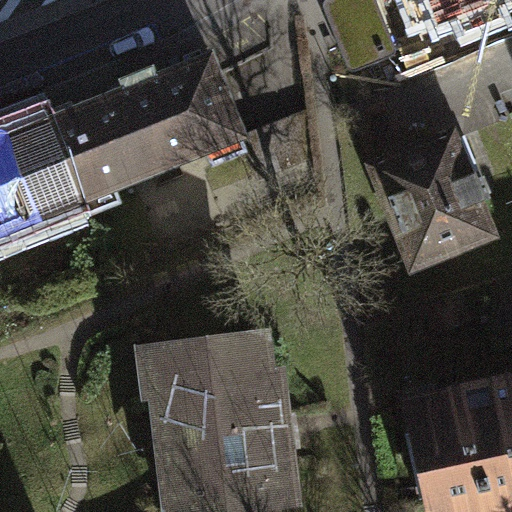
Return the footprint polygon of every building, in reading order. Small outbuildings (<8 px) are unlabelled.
[(394,58),(397,55),(397,51),(376,0),(331,0),(323,3),(349,70),(351,73),(355,74),(394,58)] [(434,21),(438,32),(458,23),(465,39),(510,20),(504,8),(511,4),(511,0),(404,0),(416,28),(434,21)] [(125,93),(51,122),(82,202),(243,137),(211,57),(156,79),(152,71),(121,84),(125,93)] [(0,234),(82,202),(51,122),(0,142),(0,234)] [(451,141),(378,171),(416,264),(489,235),(477,205),(491,200),(480,175),(467,180),(451,141)] [(229,511),(292,505),(277,375),(267,376),(262,335),(144,349),(149,395),(156,394),(169,511),(229,511)] [(434,511),(511,511),(511,382),(418,404),(434,473),(428,483),(434,511)]
